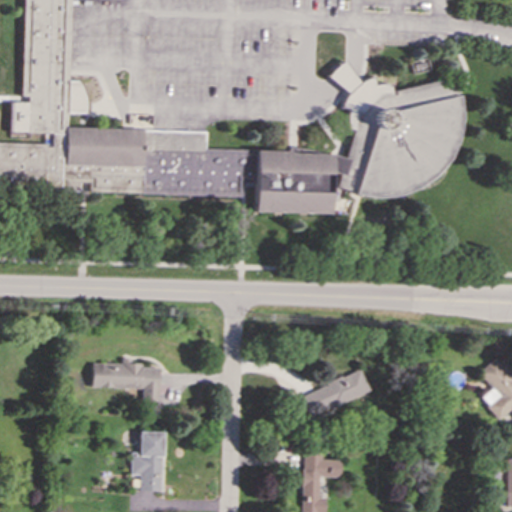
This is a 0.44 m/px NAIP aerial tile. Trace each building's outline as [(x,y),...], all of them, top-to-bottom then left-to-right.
[(63,127),(63,117),(66,0),(22,0),(20,99),(19,132),(48,133),(48,143),(0,141),(0,187),(81,190),(239,195),(240,181),(242,181),(252,181),(251,210),(329,213),(330,187),(345,152),(203,148),(203,131),(63,127)] [(342,94),(359,78),(376,93),(451,76),(457,96),(459,119),(453,144),(440,169),(421,184),(397,195),(376,197),(356,193),(330,187),(345,152),(357,111),(342,94)] [(497,419),(508,409),(511,414),(511,375),(494,356),(476,372),(489,387),(478,397),(497,419)] [(89,362),(89,387),(139,388),(139,401),(156,401),(157,367),(139,367),(140,363),(129,362),(129,358),(119,358),(119,363),(89,362)] [(368,393),(359,370),(297,393),(306,416),(368,393)] [(159,491),(160,431),(137,431),(136,452),(128,452),(128,475),(136,475),(136,490),(159,491)] [(299,511),(322,511),(323,497),(316,497),(317,476),(338,477),(338,459),(319,459),(319,453),(300,452),(299,511)]
